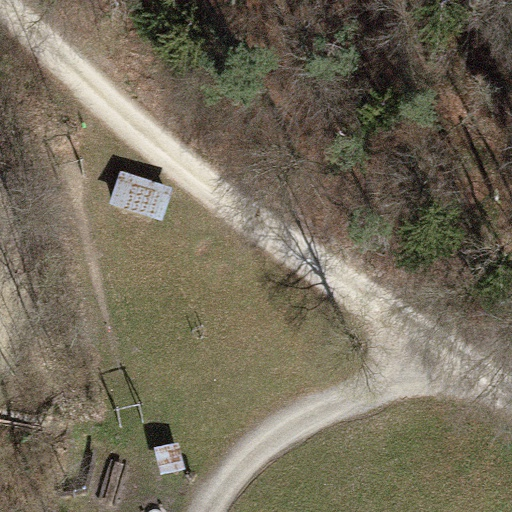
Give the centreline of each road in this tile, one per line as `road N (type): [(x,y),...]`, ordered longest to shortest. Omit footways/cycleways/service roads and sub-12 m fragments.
road 1 (track): [(0,10),(411,362)]
road 2 (track): [(511,430),(411,362),(281,429),(226,481),(207,511)]
